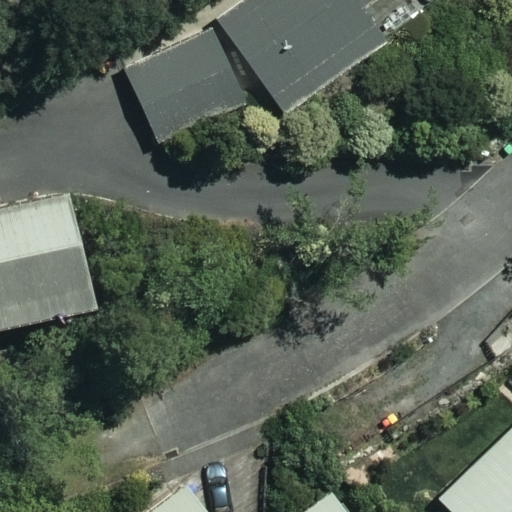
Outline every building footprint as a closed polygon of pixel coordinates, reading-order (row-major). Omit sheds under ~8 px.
[(359,0),(240,0),(213,18),(272,106),(370,40),(348,7),(359,0)] [(232,102),(203,37),(122,73),(151,138),(232,102)] [(0,203),(0,313),(78,296),(56,192),(0,203)] [(511,511),(511,415),(425,497),(439,511),(511,511)] [(272,511),(194,511),(176,484),(132,511),(332,511),(312,483),(272,511)]
